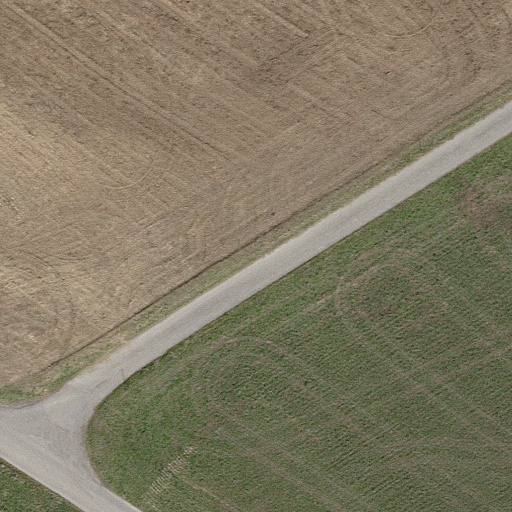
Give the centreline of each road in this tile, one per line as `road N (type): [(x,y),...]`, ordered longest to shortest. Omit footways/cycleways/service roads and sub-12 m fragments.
road 1 (track): [(37,462),(98,379),(511,119)]
road 2 (residential): [(0,438),(116,511)]
